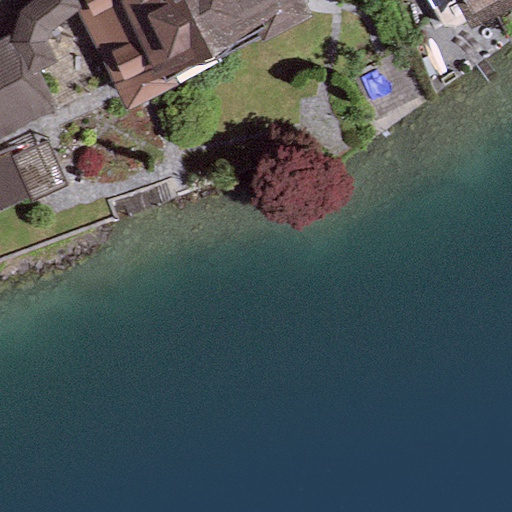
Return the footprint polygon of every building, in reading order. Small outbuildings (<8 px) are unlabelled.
[(42,0),(27,11),(18,40),(32,68),(57,56),(47,37),(50,27),(84,0),(42,0)] [(160,59),(204,35),(185,0),(87,0),(103,30),(98,32),(132,96),(169,76),(160,59)] [(185,0),(204,35),(257,8),(267,26),(303,7),(299,0),(185,0)] [(478,3),(476,0),(429,0),(442,23),(457,23),(471,15),(478,3)] [(18,40),(0,49),(0,116),(45,93),(32,68),(18,40)] [(49,136),(0,157),(0,202),(29,189),(33,198),(69,181),(49,136)]
